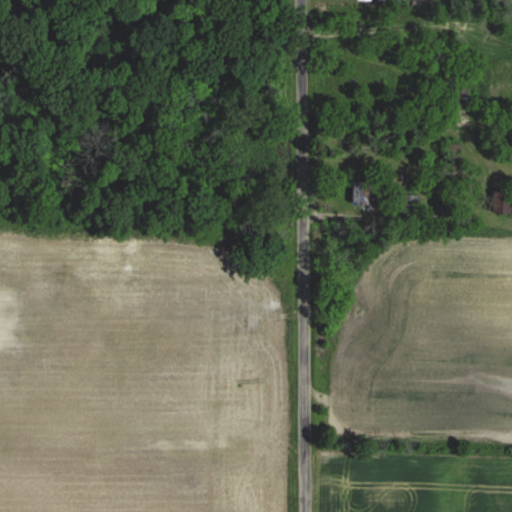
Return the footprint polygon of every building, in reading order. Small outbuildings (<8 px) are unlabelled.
[(353,204),(371,204),(371,181),(353,181),(353,204)] [(510,190),(491,190),(491,211),(510,211),(510,190)] [(421,209),(421,194),(403,194),(403,209),(421,209)] [(3,261),(16,261),(16,240),(3,240),(3,261)] [(69,258),(47,259),(48,300),(70,299),(69,258)] [(199,283),(172,283),(172,301),(199,301),(199,283)]
